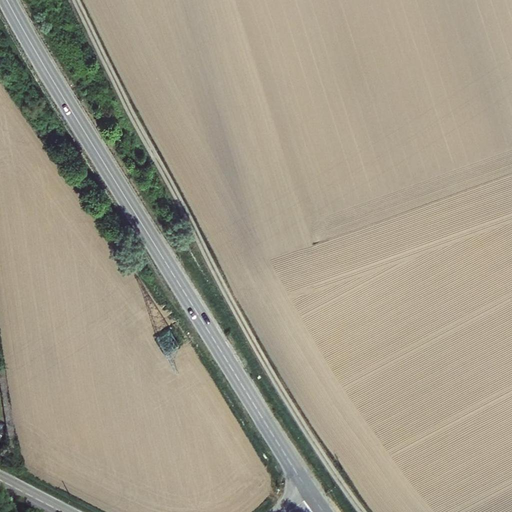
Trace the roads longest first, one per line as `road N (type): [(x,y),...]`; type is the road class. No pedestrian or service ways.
road 1 (track): [(75,0),(241,323),(366,511)]
road 2 (tertiary): [(6,0),(311,495)]
